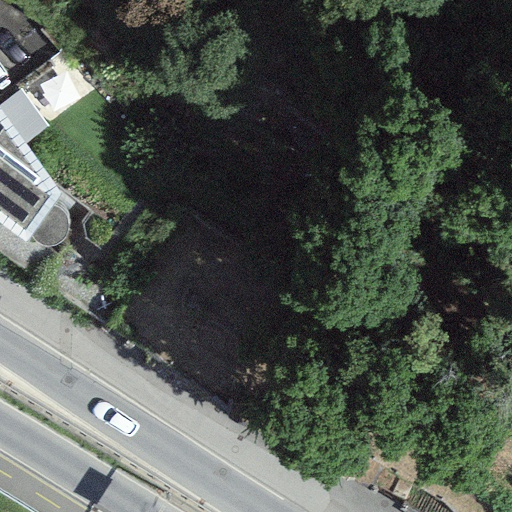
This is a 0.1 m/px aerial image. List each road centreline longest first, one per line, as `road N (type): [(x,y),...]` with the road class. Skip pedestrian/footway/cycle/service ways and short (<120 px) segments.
road 1 (primary): [(255,511),(0,346)]
road 2 (primary): [(0,441),(113,511)]
